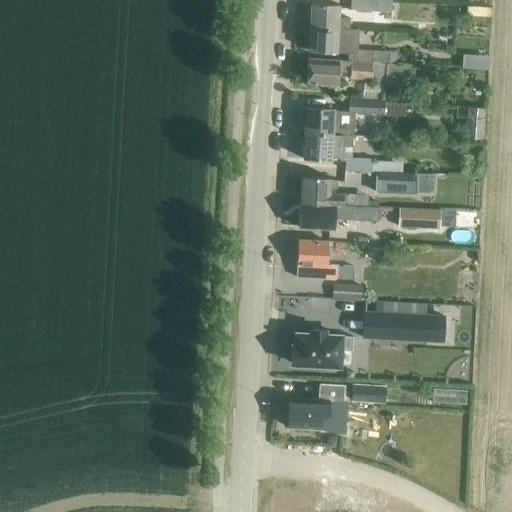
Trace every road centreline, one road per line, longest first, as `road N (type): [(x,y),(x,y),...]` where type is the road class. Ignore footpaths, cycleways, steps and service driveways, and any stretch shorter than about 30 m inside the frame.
road 1 (secondary): [(239,511),(269,0)]
road 2 (track): [(219,463),(326,462),(392,482),(444,511)]
